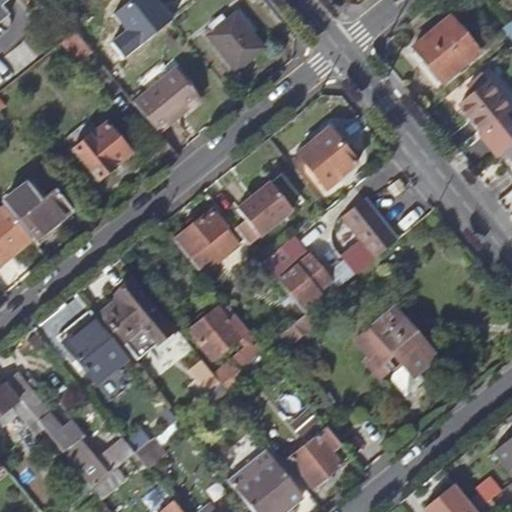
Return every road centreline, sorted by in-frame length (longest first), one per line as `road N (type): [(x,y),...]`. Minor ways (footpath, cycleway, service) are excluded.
road 1 (residential): [(340,52),(0,327)]
road 2 (residential): [(511,262),(340,52)]
road 3 (residential): [(511,382),(352,511)]
